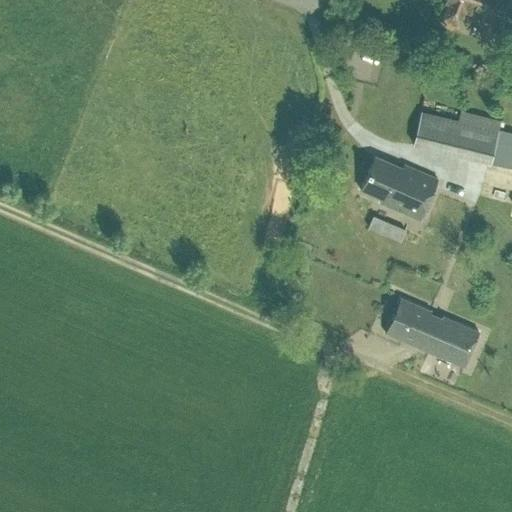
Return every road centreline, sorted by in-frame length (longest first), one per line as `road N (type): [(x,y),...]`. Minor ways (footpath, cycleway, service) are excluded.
road 1 (track): [(0,207),(511,423)]
road 2 (track): [(333,348),(283,511)]
